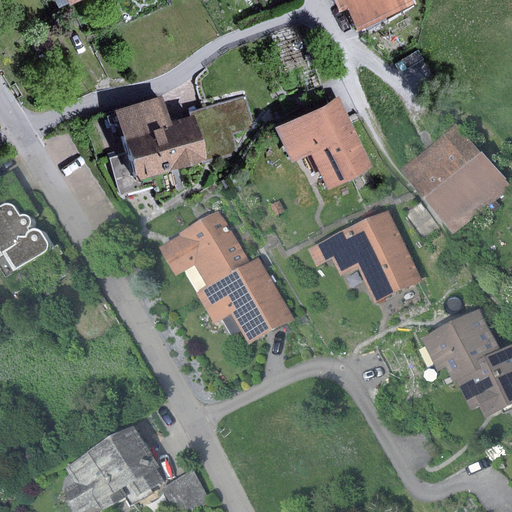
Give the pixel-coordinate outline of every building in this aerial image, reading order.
[(414,3),(412,0),(333,0),(340,14),(349,9),(359,30),(414,3)] [(48,32),(32,40),(39,56),(56,48),(48,32)] [(163,97),(115,111),(137,184),(209,162),(195,117),(171,124),(163,97)] [(245,97),(200,109),(214,159),(237,153),(232,133),(254,127),(245,97)] [(374,167),(340,98),(277,129),(293,162),(312,153),(330,189),(374,167)] [(411,173),(441,206),(493,156),(461,125),(411,173)] [(511,192),(511,181),(493,156),(441,206),(461,237),(511,192)] [(282,203),(274,207),(280,216),(287,212),(282,203)] [(16,259),(27,276),(57,257),(60,254),(60,251),(60,247),(53,235),(50,234),(46,234),(43,234),(41,236),(38,233),(41,230),(43,228),(42,224),(41,221),(39,219),(36,219),(34,219),(31,219),(27,212),(24,209),(22,208),(18,208),(15,208),(0,217),(0,251),(1,253),(6,250),(12,261),(16,259)] [(430,286),(395,214),(314,252),(323,270),(341,261),(349,279),(369,269),(387,306),(430,286)] [(203,269),(217,290),(257,265),(225,215),(168,251),(186,280),(203,269)] [(263,262),(257,265),(217,290),(204,298),(223,329),(240,319),(259,348),(301,322),(263,262)] [(453,369),(460,384),(462,383),(511,360),(511,358),(492,315),(430,343),(444,374),(453,369)] [(405,338),(380,349),(395,380),(419,369),(405,338)] [(511,360),(462,383),(476,414),(487,409),(492,420),(511,410),(511,360)] [(453,418),(429,429),(440,453),(464,442),(453,418)] [(147,432),(102,458),(127,501),(134,497),(138,504),(170,485),(164,474),(170,471),(147,432)] [(511,452),(497,464),(508,477),(511,473),(511,452)] [(127,501),(102,458),(76,473),(84,487),(74,493),(84,511),(124,511),(131,508),(127,501)] [(170,493),(181,511),(199,511),(215,502),(199,476),(170,493)]
